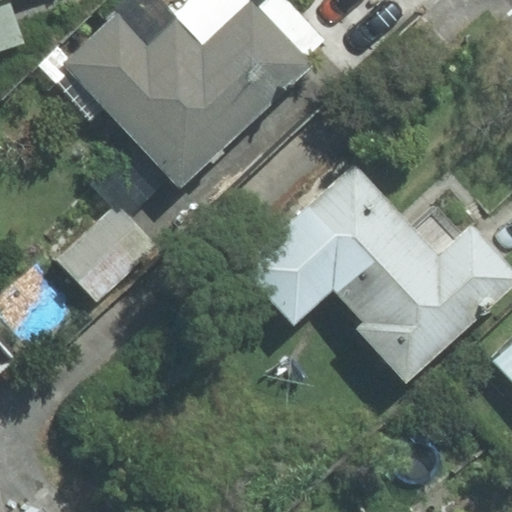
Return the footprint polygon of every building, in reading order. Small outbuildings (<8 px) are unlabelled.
[(0,0),(0,50),(23,43),(8,0),(0,0)] [(89,119),(106,103),(181,183),(308,66),(301,59),(322,40),(284,0),(187,0),(174,12),(162,0),(130,0),(70,56),(61,47),(40,66),(89,119)] [(354,163),(243,265),(295,322),(333,287),(366,323),(360,328),(406,379),(511,282),(511,271),(471,227),(439,256),(354,163)] [(117,207),(59,260),(96,301),(155,247),(117,207)] [(511,345),(495,362),(511,379),(511,345)]
